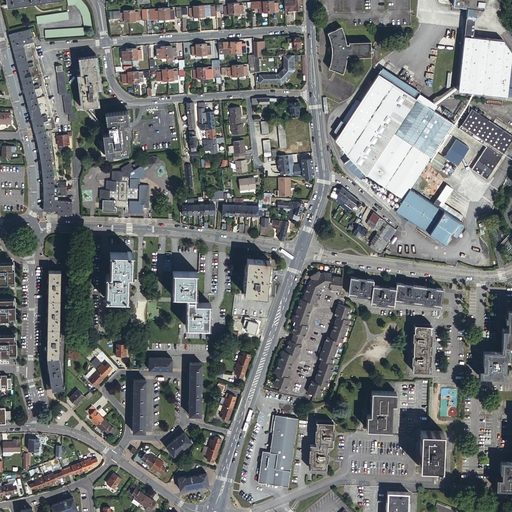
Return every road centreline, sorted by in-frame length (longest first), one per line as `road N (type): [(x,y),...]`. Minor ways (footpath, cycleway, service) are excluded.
road 1 (residential): [(37,233),(54,226),(149,229),(300,250)]
road 2 (residential): [(315,95),(129,100),(111,79),(105,41)]
road 3 (residential): [(470,482),(480,274)]
road 4 (residential): [(105,41),(310,27)]
road 5 (tertiary): [(237,434),(300,250)]
road 6 (unclassified): [(300,250),(480,274)]
road 7 (unclassified): [(281,499),(344,474),(448,479)]
road 8 (residential): [(105,41),(45,48),(61,124)]
road 9 (residential): [(27,249),(30,369)]
